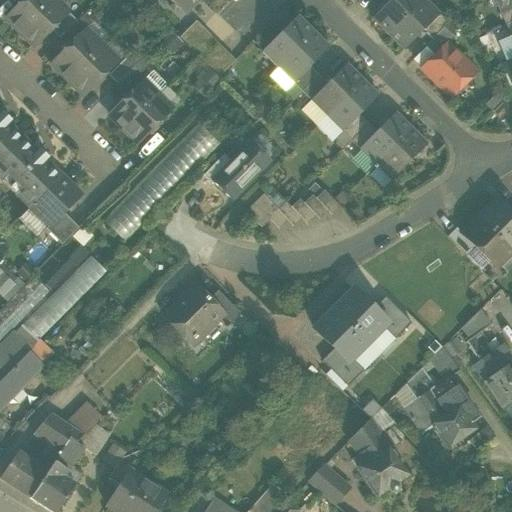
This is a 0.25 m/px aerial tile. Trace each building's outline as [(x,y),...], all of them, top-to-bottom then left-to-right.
[(23,0),(22,2),(5,18),(20,33),(52,0),(23,0)] [(68,13),(54,0),(52,0),(20,33),(34,47),(51,30),(68,13)] [(200,0),(199,0),(168,0),(184,16),(200,0)] [(390,0),(371,19),(387,35),(421,0),(390,0)] [(424,0),(421,0),(387,35),(403,51),(422,31),(439,15),(424,0)] [(511,0),(494,0),(500,14),(511,9),(511,0)] [(511,9),(500,14),(505,25),(511,22),(511,9)] [(68,13),(51,30),(59,39),(65,33),(76,22),(68,13)] [(76,22),(65,33),(74,41),(84,30),(91,24),(82,15),(76,22)] [(439,15),(422,31),(431,39),(442,28),(447,23),(439,15)] [(297,16),(261,52),(277,68),(313,32),(297,16)] [(196,22),(180,38),(193,52),(210,36),(196,22)] [(431,39),(424,46),(434,56),(445,44),(446,45),(453,38),(442,28),(431,39)] [(74,41),(51,64),(69,82),(102,48),(84,30),(74,41)] [(313,32),(277,68),(293,84),(309,68),(329,48),(313,32)] [(210,36),(193,52),(202,61),(218,45),(210,36)] [(434,56),(421,69),(451,98),(475,74),(446,45),(445,44),(434,56)] [(218,45),(202,61),(210,69),(226,53),(218,45)] [(102,48),(69,82),(84,96),(93,86),(96,87),(103,81),(103,77),(117,63),(102,48)] [(226,53),(210,69),(219,78),(235,62),(226,53)] [(125,59),(108,76),(116,84),(133,67),(125,59)] [(326,84),(310,101),(326,117),(361,81),(345,65),(326,84)] [(223,82),(207,67),(194,79),(209,95),(223,82)] [(293,84),(292,84),(301,93),(318,76),(309,68),(293,84)] [(151,73),(142,82),(156,96),(165,87),(151,73)] [(318,76),(301,93),(309,101),(310,101),(326,84),(318,76)] [(361,81),(326,117),(342,132),(358,116),(377,96),(361,81)] [(142,82),(127,97),(124,96),(117,102),(118,105),(108,115),(123,130),(156,96),(142,82)] [(165,87),(156,96),(170,111),(180,101),(165,87)] [(495,94),(484,106),(492,113),(503,102),(495,94)] [(156,96),(123,130),(137,144),(147,134),(150,135),(157,128),(156,125),(170,111),(156,96)] [(326,117),(310,101),(309,101),(299,111),(315,127),(326,117)] [(37,152),(8,123),(10,121),(2,113),(0,114),(0,180),(2,182),(7,176),(21,190),(16,196),(28,208),(60,175),(45,161),(47,158),(39,150),(37,152)] [(375,133),(359,149),(374,165),(410,130),(395,114),(375,133)] [(342,132),(341,133),(350,141),(366,124),(358,116),(342,132)] [(341,133),(342,132),(326,117),(315,127),(331,143),(334,140),(341,133)] [(366,124),(350,141),(350,142),(358,150),(359,149),(375,133),(366,124)] [(410,130),(374,165),(390,181),(426,145),(410,130)] [(350,141),(341,133),(334,140),(343,149),(350,142),(350,141)] [(250,145),(213,183),(230,198),(266,161),(250,145)] [(156,168),(103,221),(119,237),(173,184),(156,168)] [(60,175),(28,208),(29,209),(46,226),(47,227),(48,228),(63,214),(80,196),(60,175)] [(331,216),(339,207),(323,191),(315,199),(327,212),(331,216)] [(315,199),(311,196),(303,204),(314,216),(319,221),(327,212),(315,199)] [(303,204),(298,200),(290,208),(301,219),(306,225),(314,216),(303,204)] [(511,251),(511,217),(496,202),(488,210),(485,210),(482,213),(482,216),(479,219),(511,251)] [(290,208),(285,203),(276,211),(287,222),(292,227),(301,219),(290,208)] [(262,213),(253,204),(244,212),(261,229),(269,221),(262,213)] [(276,211),(271,205),(262,213),(269,221),(278,230),(287,222),(276,211)] [(46,226),(29,209),(18,221),(34,237),(46,226)] [(63,214),(48,228),(47,227),(45,230),(61,246),(78,229),(63,214)] [(511,251),(479,219),(477,221),(474,221),(471,225),(471,228),(463,236),(462,236),(474,249),(495,269),(511,251)] [(474,249),(462,236),(463,236),(455,229),(447,237),(466,257),(474,249)] [(88,258),(21,326),(37,342),(104,274),(88,258)] [(0,273),(0,296),(6,302),(22,286),(18,282),(13,287),(0,273)] [(33,276),(0,310),(0,342),(49,292),(33,276)] [(195,287),(162,318),(190,347),(221,314),(195,287)] [(352,290),(333,310),(367,344),(383,328),(387,325),(372,310),(352,290)] [(384,298),(372,310),(387,325),(383,328),(394,339),(410,324),(384,298)] [(367,344),(333,310),(312,330),(333,350),(347,365),(351,361),(367,344)] [(479,311),(461,330),(469,340),(469,341),(477,335),(490,326),(479,311)] [(14,333),(0,347),(0,362),(10,372),(29,354),(31,351),(14,333)] [(490,353),(477,335),(469,341),(469,340),(465,343),(478,362),(490,353)] [(511,362),(511,360),(502,347),(494,353),(504,367),(510,363),(510,364),(511,362)] [(458,371),(442,348),(429,361),(443,380),(448,377),(449,378),(458,371)] [(362,372),(351,361),(347,365),(333,350),(321,362),(347,387),(362,372)] [(490,353),(478,362),(489,378),(504,367),(494,353),(493,352),(490,353)] [(10,372),(0,382),(0,409),(41,366),(29,354),(10,372)] [(0,382),(10,372),(0,362),(0,382)] [(489,378),(483,382),(503,410),(511,403),(511,366),(510,364),(510,363),(504,367),(489,378)] [(421,369),(404,385),(415,400),(434,387),(421,369)] [(443,380),(434,387),(415,400),(404,408),(421,434),(432,426),(448,448),(474,430),(470,423),(478,418),(449,378),(448,377),(443,380)] [(364,414),(379,418),(382,407),(366,403),(364,414)] [(101,419),(86,404),(75,414),(79,418),(80,418),(91,429),(94,426),(101,419)] [(80,418),(79,418),(75,414),(64,425),(82,437),(91,429),(80,418)] [(64,425),(50,415),(32,436),(47,446),(59,454),(69,440),(75,444),(82,437),(64,425)] [(388,448),(369,420),(349,440),(349,441),(358,455),(350,460),(376,497),(387,491),(389,493),(390,494),(391,494),(392,494),(394,496),(400,492),(398,490),(399,487),(397,484),(407,476),(388,448)] [(91,429),(82,437),(88,441),(83,449),(94,456),(108,436),(94,426),(91,429)] [(82,437),(75,444),(83,449),(88,441),(82,437)] [(59,454),(53,463),(67,472),(83,449),(75,444),(69,440),(59,454)] [(59,454),(47,446),(41,454),(47,458),(43,465),(44,466),(41,470),(46,473),(53,463),(59,454)] [(102,465),(111,472),(121,459),(124,454),(114,446),(110,451),(102,465)] [(41,470),(17,454),(0,479),(0,480),(29,499),(46,473),(41,470)] [(141,473),(121,459),(111,472),(107,479),(118,486),(127,472),(138,478),(141,473)] [(46,473),(29,499),(47,511),(55,511),(74,486),(63,478),(67,472),(53,463),(46,473)] [(324,466),(307,483),(318,492),(334,475),(324,466)] [(138,478),(127,472),(118,486),(105,506),(114,511),(155,511),(166,496),(138,478)] [(350,488),(334,475),(318,492),(334,506),(350,488)] [(271,511),(283,501),(270,487),(247,511),(271,511)] [(296,511),(299,510),(289,500),(280,509),(282,511),(296,511)] [(228,511),(211,501),(203,511),(228,511)]
